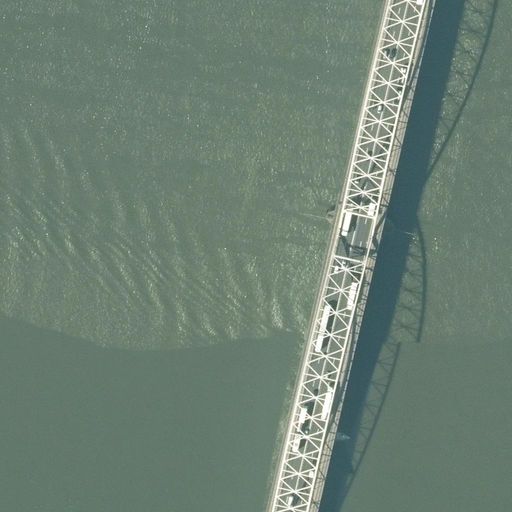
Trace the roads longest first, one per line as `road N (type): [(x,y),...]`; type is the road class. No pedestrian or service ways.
road 1 (motorway): [(403,0),(285,511)]
road 2 (motorway): [(300,511),(417,0)]
